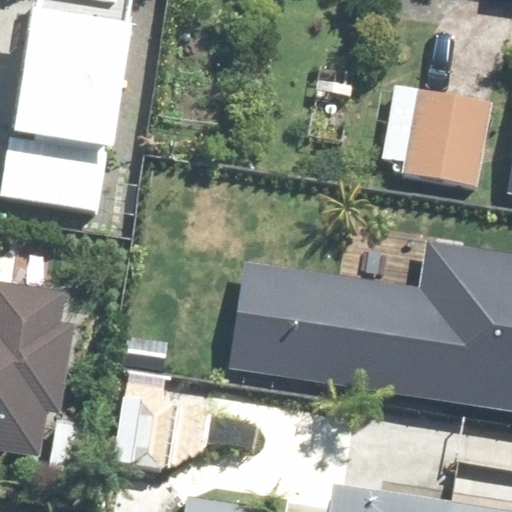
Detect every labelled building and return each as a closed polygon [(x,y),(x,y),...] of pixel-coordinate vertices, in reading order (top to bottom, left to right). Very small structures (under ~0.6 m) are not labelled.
[(348,81),(311,78),(304,141),(342,145),(348,81)] [(411,85),(396,170),(475,183),(488,99),(411,85)] [(6,134),(0,168),(0,193),(96,208),(111,108),(36,98),(29,138),(6,134)] [(511,131),(503,191),(511,192),(511,131)] [(215,246),(210,274),(290,286),(304,186),(224,174),(224,180),(154,170),(144,236),(215,246)] [(511,249),(425,237),(417,285),(318,270),(302,378),(511,408),(511,249)] [(0,456),(40,462),(46,419),(56,420),(70,328),(57,326),(61,296),(0,286),(0,456)] [(232,381),(135,369),(128,421),(172,426),(173,413),(228,419),(232,381)] [(90,429),(51,424),(44,478),(83,483),(90,429)] [(511,511),(511,506),(328,481),(327,495),(284,490),(280,511),(511,511)] [(260,511),(261,509),(180,501),(179,511),(260,511)]
